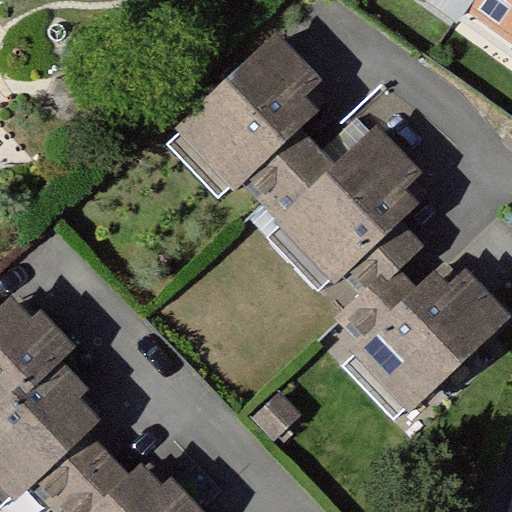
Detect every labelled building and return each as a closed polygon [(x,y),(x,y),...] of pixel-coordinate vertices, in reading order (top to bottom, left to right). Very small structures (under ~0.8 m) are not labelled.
[(511,0),(459,0),(511,36),(511,0)] [(338,92),(285,34),(185,124),(238,183),(338,92)] [(378,117),(272,217),(333,282),(439,182),(378,117)] [(511,302),(457,248),(359,347),(428,415),(511,329),(511,302)] [(124,425),(19,314),(0,331),(0,467),(37,507),(124,425)] [(193,511),(142,459),(87,511),(193,511)]
